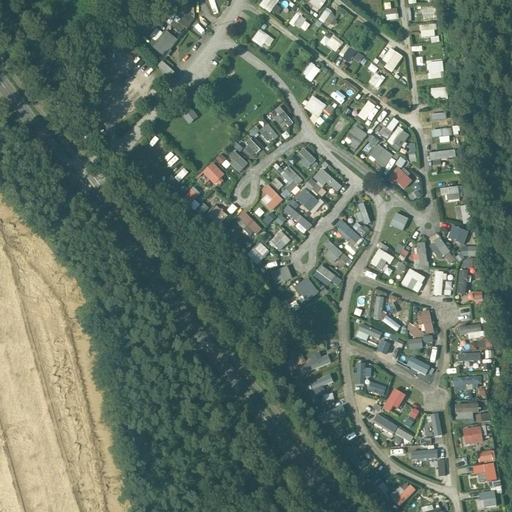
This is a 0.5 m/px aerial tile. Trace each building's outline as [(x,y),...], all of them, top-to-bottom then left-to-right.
[(263,0),(260,4),(270,13),(280,0),(263,0)] [(309,0),(309,1),(319,10),(327,0),(309,0)] [(387,20),(399,19),(398,7),(391,8),(391,2),(386,3),(387,20)] [(173,11),(169,8),(161,17),(181,34),(194,19),(179,5),(173,11)] [(426,5),(411,6),(412,20),(427,19),(426,5)] [(328,26),(337,15),(327,8),(319,19),(328,26)] [(311,24),(298,14),(292,22),(305,32),(311,24)] [(421,36),(437,35),(436,23),(420,24),(421,36)] [(252,40),(262,46),(264,43),(269,47),(275,38),(259,28),(252,40)] [(164,56),(177,42),(167,33),(154,48),(164,56)] [(326,35),(321,41),(337,52),(345,42),(334,34),(331,39),(326,35)] [(339,55),(350,62),(353,58),(360,63),(365,55),(346,43),(339,55)] [(394,72),(403,54),(390,47),(380,65),(394,72)] [(444,77),(443,60),(428,61),(429,78),(444,77)] [(301,73),(311,81),(321,69),(311,61),(301,73)] [(448,86),(431,87),(431,100),(449,99),(448,86)] [(366,121),(376,105),(368,100),(358,115),(366,121)] [(180,112),(190,124),(199,116),(190,104),(180,112)] [(280,104),(275,108),(278,114),(274,117),(283,129),(293,122),(280,104)] [(393,134),(401,121),(394,117),(386,130),(393,134)] [(334,126),(339,131),(346,124),(341,119),(334,126)] [(260,131),(269,143),(279,136),(270,123),(260,130),(256,125),(249,130),(253,136),(260,131)] [(359,149),(368,132),(353,125),(345,143),(359,149)] [(397,127),(388,143),(401,150),(410,133),(397,127)] [(432,138),(440,137),(440,142),(451,141),(450,135),(453,134),(452,127),(432,129),(432,138)] [(371,134),(367,141),(376,146),(380,140),(371,134)] [(242,147),(252,157),(261,148),(251,138),(242,147)] [(379,144),(370,157),(386,168),(395,155),(379,144)] [(303,147),(299,152),(305,157),(300,162),(308,168),(317,158),(303,147)] [(456,149),(430,152),(432,165),(441,164),(441,158),(454,157),(455,167),(464,166),(463,156),(456,156),(456,149)] [(239,173),(248,163),(234,150),(229,155),(233,159),(230,163),(239,173)] [(397,165),(401,168),(406,161),(402,158),(397,165)] [(171,170),(180,181),(190,172),(181,162),(171,170)] [(216,185),(226,175),(213,162),(198,176),(205,184),(210,179),(216,185)] [(303,179),(289,166),(285,171),(277,163),(272,168),(287,181),(279,190),(287,197),(303,179)] [(342,187),(325,170),(329,165),(326,163),(313,176),(324,187),(328,182),(337,192),(342,187)] [(392,183),(398,180),(402,188),(410,185),(403,167),(388,173),(392,183)] [(276,178),(271,183),(279,189),(284,184),(276,178)] [(307,184),(316,194),(322,188),(313,178),(307,184)] [(269,184),(263,190),(267,194),(261,200),(272,211),(284,200),(269,184)] [(460,185),(460,195),(470,195),(470,184),(460,185)] [(442,195),(448,194),(449,200),(461,198),(458,185),(440,188),(442,195)] [(208,209),(197,197),(201,193),(194,187),(183,197),(201,215),(208,209)] [(309,210),(319,200),(304,187),(295,197),(309,210)] [(419,190),(410,195),(413,199),(421,194),(419,190)] [(324,212),(329,206),(321,199),(316,206),(324,212)] [(364,220),(366,225),(372,222),(363,202),(358,204),(361,212),(356,214),(360,222),(364,220)] [(232,214),(238,208),(234,203),(228,209),(232,214)] [(304,234),(312,225),(289,204),(283,210),(298,223),(296,226),(304,234)] [(469,204),(456,206),(457,219),(464,218),(464,224),(472,223),(469,204)] [(208,215),(219,226),(229,216),(218,205),(208,215)] [(238,220),(256,236),(266,224),(248,208),(238,220)] [(404,231),(409,218),(395,212),(390,225),(404,231)] [(350,243),(346,247),(353,254),(360,248),(358,245),(363,240),(342,218),(333,226),(350,243)] [(362,237),(369,232),(361,221),(354,225),(362,237)] [(448,237),(465,244),(470,231),(453,224),(448,237)] [(282,230),(271,240),(280,251),(292,241),(282,230)] [(265,231),(260,236),(267,242),(272,237),(265,231)] [(429,245),(440,260),(446,256),(451,264),(462,257),(459,253),(454,256),(441,237),(429,245)] [(340,257),(348,265),(353,261),(329,239),(324,244),(330,250),(326,255),(335,263),(340,257)] [(248,255),(258,264),(271,251),(260,241),(248,255)] [(416,268),(428,267),(427,242),(415,243),(416,268)] [(404,258),(410,252),(401,243),(395,249),(404,258)] [(468,255),(478,255),(478,246),(468,246),(468,255)] [(399,278),(406,262),(377,249),(370,265),(399,278)] [(464,267),(482,267),(482,258),(464,258),(464,267)] [(324,263),(322,266),(337,275),(338,272),(324,263)] [(321,265),(317,271),(332,281),(335,275),(321,265)] [(289,266),(271,271),(275,284),(293,279),(289,266)] [(401,283),(418,292),(426,277),(410,268),(401,283)] [(459,269),(458,293),(468,293),(470,270),(459,269)] [(452,294),(452,280),(447,280),(447,271),(435,271),(435,294),(452,294)] [(308,277),(295,286),(307,302),(320,292),(308,277)] [(475,292),(476,304),(486,304),(485,292),(475,292)] [(382,320),(385,297),(377,296),(374,319),(382,320)] [(389,306),(401,310),(403,302),(391,298),(389,306)] [(287,299),(282,303),(290,314),(301,307),(296,300),(290,304),(287,299)] [(409,322),(411,337),(435,333),(430,309),(414,312),(415,320),(409,322)] [(385,324),(402,331),(405,324),(388,317),(385,324)] [(361,323),(356,336),(367,341),(369,334),(380,338),(383,331),(361,323)] [(469,334),(469,338),(484,337),(483,324),(461,326),(461,334),(469,334)] [(409,339),(410,349),(435,344),(433,335),(409,339)] [(382,340),(378,351),(388,355),(392,343),(382,340)] [(481,360),(481,352),(458,354),(459,361),(481,360)] [(309,371),(332,362),(328,354),(306,363),(309,371)] [(431,376),(435,367),(410,357),(406,366),(431,376)] [(355,384),(365,384),(366,363),(355,362),(355,384)] [(314,391),(334,381),(330,373),(310,383),(314,391)] [(483,383),(482,376),(454,377),(454,391),(468,391),(467,384),(483,383)] [(370,382),(368,391),(385,394),(387,385),(370,382)] [(390,412),(393,405),(400,409),(407,395),(394,388),(383,409),(390,412)] [(474,419),(474,412),(479,412),(479,402),(456,402),(456,419),(474,419)] [(343,405),(323,414),(327,423),(347,414),(343,405)] [(414,408),(410,416),(416,419),(420,410),(414,408)] [(393,434),(398,425),(377,413),(372,422),(393,434)] [(431,414),(435,436),(443,435),(439,413),(431,414)] [(477,413),(477,421),(491,421),(490,413),(477,413)] [(409,443),(414,437),(399,426),(395,432),(409,443)] [(464,444),(483,442),(481,426),(462,428),(464,444)] [(496,459),(494,449),(477,453),(480,463),(496,459)] [(495,464),(476,465),(477,482),(489,481),(489,488),(501,487),(500,479),(496,480),(495,464)] [(479,492),(480,507),(497,507),(496,492),(479,492)]
